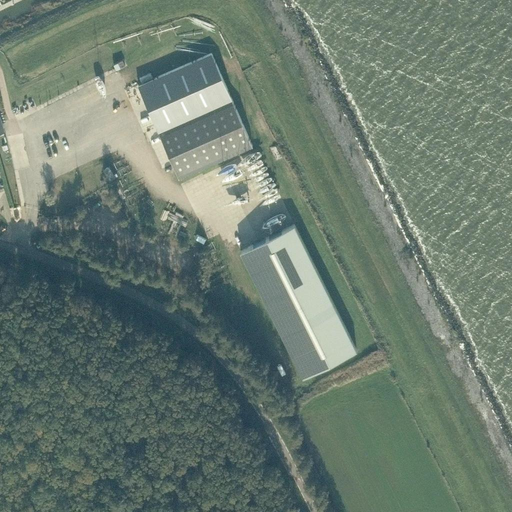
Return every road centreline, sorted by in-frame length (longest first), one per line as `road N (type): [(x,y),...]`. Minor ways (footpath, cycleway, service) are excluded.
road 1 (tertiary): [(314,511),(245,384),(190,326),(118,284),(13,244)]
road 2 (unknown): [(27,223),(87,218),(172,259)]
